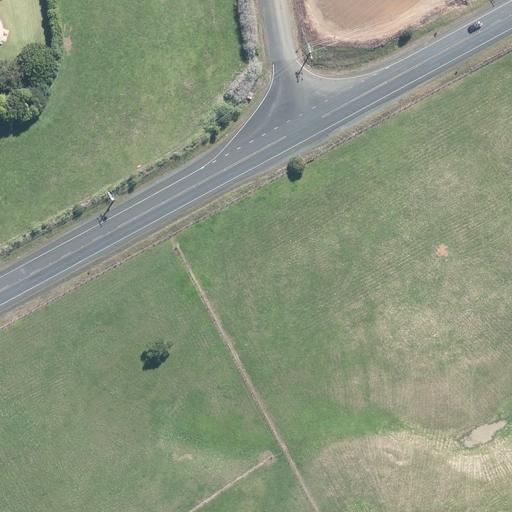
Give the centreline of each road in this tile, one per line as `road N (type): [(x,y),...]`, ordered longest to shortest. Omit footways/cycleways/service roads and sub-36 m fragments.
road 1 (secondary): [(288,134),(0,292)]
road 2 (secondary): [(511,13),(288,134)]
road 3 (unclassified): [(288,134),(267,0)]
